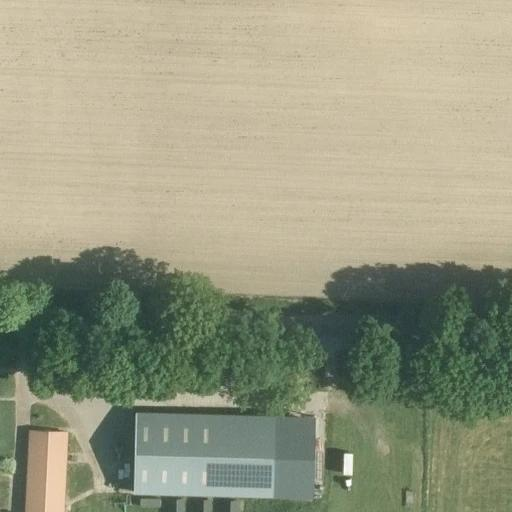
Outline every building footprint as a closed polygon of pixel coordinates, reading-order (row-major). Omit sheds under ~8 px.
[(120,409),(117,489),(257,495),(260,415),(120,409)] [(63,511),(68,431),(28,429),(23,511),(63,511)] [(182,511),(182,499),(169,499),(169,511),(182,511)] [(196,499),(195,511),(208,511),(209,500),(196,499)] [(223,500),(222,511),(235,511),(236,500),(223,500)]
